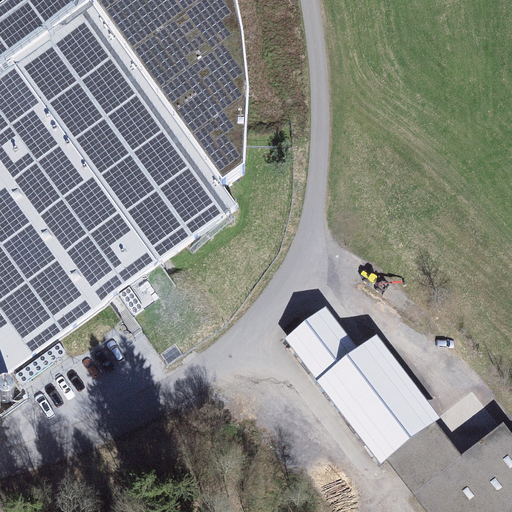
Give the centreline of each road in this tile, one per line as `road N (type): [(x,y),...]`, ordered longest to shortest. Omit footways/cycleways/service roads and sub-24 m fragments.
road 1 (track): [(0,466),(232,351),(304,271),(331,109),(313,0)]
road 2 (unknown): [(232,351),(297,407),(386,511)]
